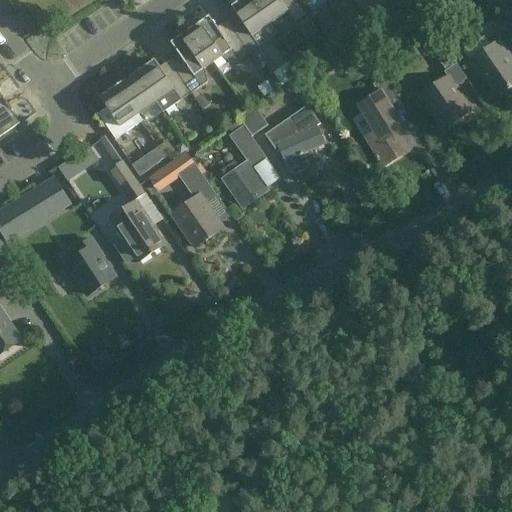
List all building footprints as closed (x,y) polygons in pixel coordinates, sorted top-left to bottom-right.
[(242,24),(233,31),(250,56),(260,49),(253,39),(271,26),(252,0),(247,0),(233,10),(242,24)] [(252,0),(271,26),(289,14),(296,24),(306,17),(294,0),(252,0)] [(386,6),(381,0),(373,0),(371,2),(378,12),(386,6)] [(406,0),(387,0),(394,9),(406,0)] [(351,15),(342,21),(349,31),(357,26),(351,15)] [(198,21),(188,28),(214,65),(224,59),(234,67),(250,56),(233,31),(223,37),(211,19),(201,26),(198,21)] [(308,20),(298,27),(308,41),(318,34),(308,20)] [(349,31),(342,21),(325,33),(332,43),(349,31)] [(505,41),(470,64),(480,79),(484,77),(497,96),(507,89),(509,92),(511,89),(511,27),(510,25),(500,33),(505,41)] [(214,65),(188,28),(178,35),(182,40),(172,46),(185,64),(175,71),(192,96),(209,84),(204,72),(214,65)] [(439,40),(428,47),(447,73),(457,66),(439,40)] [(296,62),(283,72),(290,81),(302,72),(296,62)] [(192,96),(175,71),(165,77),(156,63),(137,76),(157,105),(166,99),(176,107),(192,96)] [(283,72),(270,81),(276,91),(290,81),(283,72)] [(157,105),(137,76),(119,88),(139,117),(157,105)] [(449,79),(421,98),(445,133),(461,122),(460,121),(472,113),(449,79)] [(379,96),(390,89),(384,81),(374,88),(379,96)] [(139,117),(119,88),(101,101),(108,111),(99,117),(117,142),(144,124),(139,117)] [(405,131),(403,128),(413,122),(390,89),(379,96),(359,108),(375,135),(366,140),(384,169),(410,153),(409,152),(416,148),(405,131)] [(0,95),(0,112),(8,107),(0,95)] [(196,100),(203,110),(209,106),(203,95),(196,100)] [(0,141),(22,127),(8,107),(0,112),(0,141)] [(244,128),(252,139),(269,128),(256,108),(239,120),(244,128)] [(309,108),(266,138),(278,155),(281,154),(285,163),(286,163),(291,175),(295,176),(309,170),(303,155),(325,145),(318,130),(321,127),(309,108)] [(32,124),(11,141),(19,151),(41,135),(32,124)] [(249,163),(239,170),(226,179),(223,181),(243,210),(269,192),(253,170),(267,160),(252,139),(244,128),(230,137),(249,163)] [(168,142),(160,147),(167,157),(175,152),(168,142)] [(167,157),(160,147),(152,153),(159,163),(167,157)] [(136,202),(146,195),(123,162),(110,171),(133,204),(136,202)] [(196,202),(173,218),(196,251),(224,231),(206,206),(217,198),(195,165),(178,177),(196,202)] [(0,230),(4,236),(19,227),(25,235),(72,206),(55,178),(0,211),(0,230)] [(131,214),(127,208),(109,219),(117,230),(123,240),(114,246),(126,264),(135,258),(139,263),(166,246),(140,207),(131,214)] [(82,256),(68,265),(90,297),(116,280),(102,259),(104,258),(92,241),(78,250),(82,256)] [(195,261),(208,286),(216,282),(204,257),(195,261)] [(0,357),(21,343),(0,311),(0,289),(8,284),(0,272),(0,357)]
